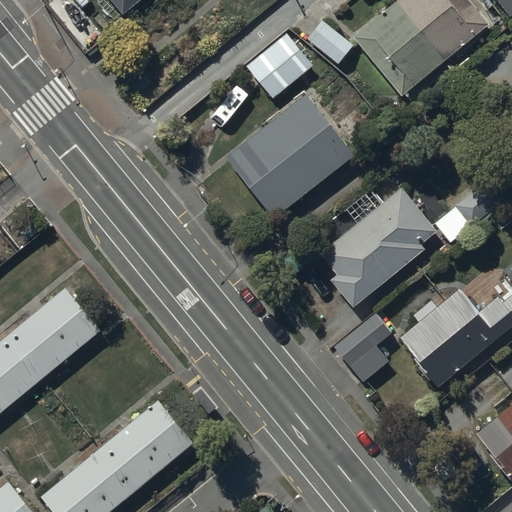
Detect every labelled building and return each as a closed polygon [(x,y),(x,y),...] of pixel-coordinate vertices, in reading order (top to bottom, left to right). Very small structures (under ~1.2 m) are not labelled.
[(112,0),(123,14),(139,0),(112,0)] [(469,0),(395,0),(352,36),(400,95),(488,23),(469,0)] [(511,0),(489,0),(495,0),(505,10),(511,4),(511,0)] [(320,20),(306,38),(338,63),(352,45),(320,20)] [(285,32),(245,66),(272,98),(312,64),(285,32)] [(304,94),(225,156),(273,217),(352,155),(304,94)] [(435,231),(400,188),(383,201),(371,186),(344,208),(355,222),(318,252),(336,274),(330,279),(353,307),(423,249),(419,244),(435,231)] [(477,188),(434,222),(450,242),(493,208),(477,188)] [(436,387),(511,322),(511,291),(500,301),(495,294),(477,309),(457,286),(397,336),(424,367),(421,369),(436,387)] [(0,342),(0,413),(96,332),(61,291),(0,342)] [(374,311),(332,346),(362,381),(387,360),(375,345),(391,331),(374,311)] [(40,503),(47,511),(107,511),(188,441),(153,402),(40,503)] [(497,462),(511,480),(511,478),(511,403),(475,433),(498,461),(497,462)] [(0,487),(0,511),(29,511),(5,483),(0,487)]
